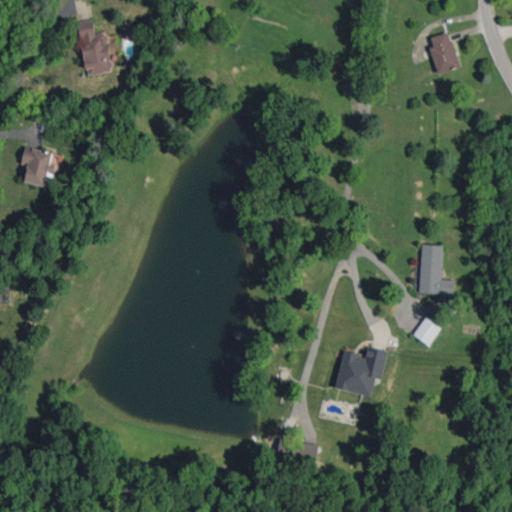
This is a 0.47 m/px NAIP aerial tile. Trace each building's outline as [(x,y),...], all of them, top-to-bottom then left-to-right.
[(113,71),(107,32),(96,34),(93,19),(78,21),(88,75),(113,71)] [(438,73),(460,68),(450,32),(431,37),(434,47),(431,48),(438,73)] [(347,77),(352,94),(364,90),(358,74),(347,77)] [(45,186),(48,172),(54,174),(56,165),(50,164),(53,152),(25,146),(21,164),(28,165),(24,181),(45,186)] [(443,245),(422,244),(420,293),(454,295),(455,279),(441,278),(443,245)] [(429,345),(441,328),(426,317),(413,335),(429,345)] [(388,351),(368,347),(366,356),(344,351),(336,388),(371,396),(375,378),(382,379),(388,351)] [(276,465),(302,468),(303,461),(317,463),(319,443),(279,439),(276,465)]
